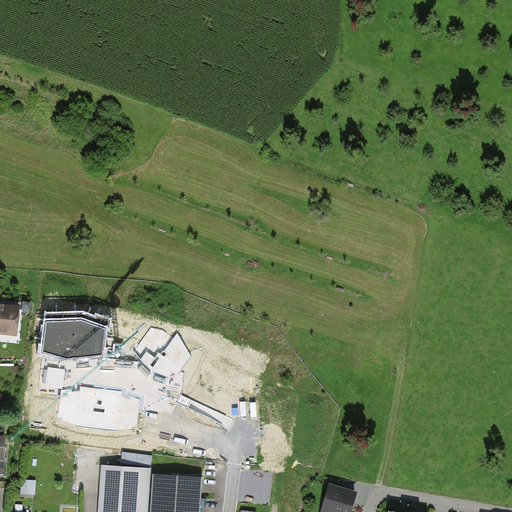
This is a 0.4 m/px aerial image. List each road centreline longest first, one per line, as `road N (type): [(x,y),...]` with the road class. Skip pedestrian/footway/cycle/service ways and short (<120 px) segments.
road 1 (track): [(425,212),(378,490)]
road 2 (residential): [(372,511),(378,490),(504,511)]
